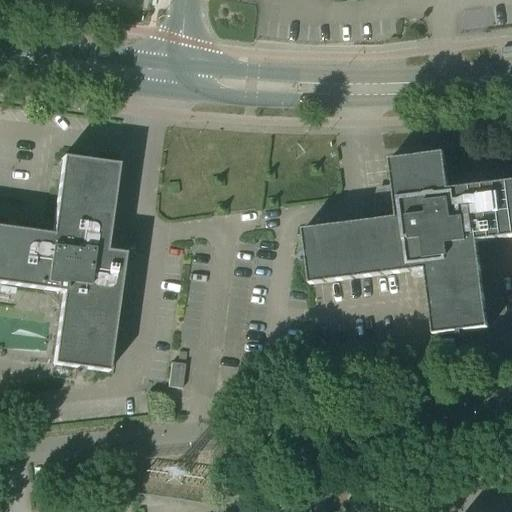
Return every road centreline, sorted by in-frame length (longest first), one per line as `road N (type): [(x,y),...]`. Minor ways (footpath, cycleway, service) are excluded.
road 1 (unclassified): [(511,399),(0,456)]
road 2 (tertiary): [(175,80),(400,89),(511,75)]
road 3 (tertiary): [(175,80),(0,55)]
road 4 (unknown): [(363,492),(457,492),(508,511)]
